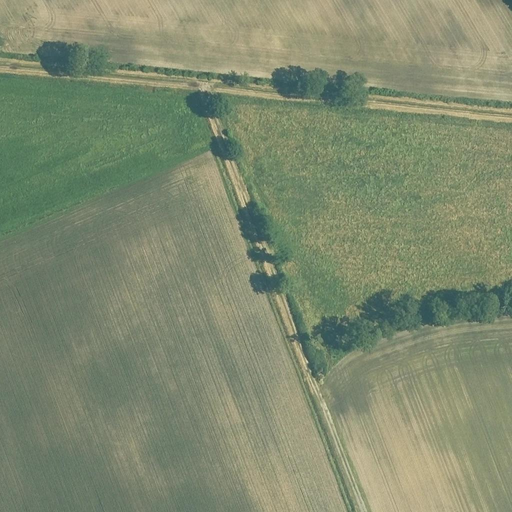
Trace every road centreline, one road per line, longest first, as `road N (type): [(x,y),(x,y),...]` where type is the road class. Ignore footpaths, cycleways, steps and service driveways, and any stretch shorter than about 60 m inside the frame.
road 1 (track): [(0,69),(511,117)]
road 2 (track): [(204,89),(364,511)]
